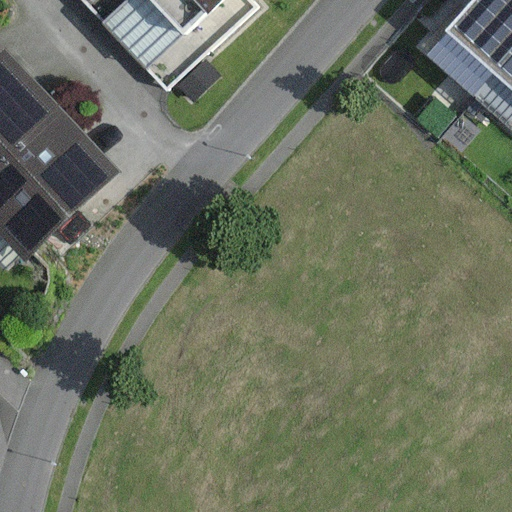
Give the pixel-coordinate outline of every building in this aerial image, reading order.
[(84,0),(101,23),(125,0),(84,0)] [(263,0),(125,0),(101,23),(167,92),(262,9),(263,0)] [(469,99),(511,49),(511,0),(476,0),(424,60),(469,99)] [(0,174),(66,113),(5,48),(0,52),(0,174)] [(511,136),(511,49),(469,99),(511,136)] [(223,78),(205,60),(177,88),(194,106),(223,78)] [(123,174),(66,113),(0,174),(0,264),(7,272),(22,258),(28,265),(123,174)]
